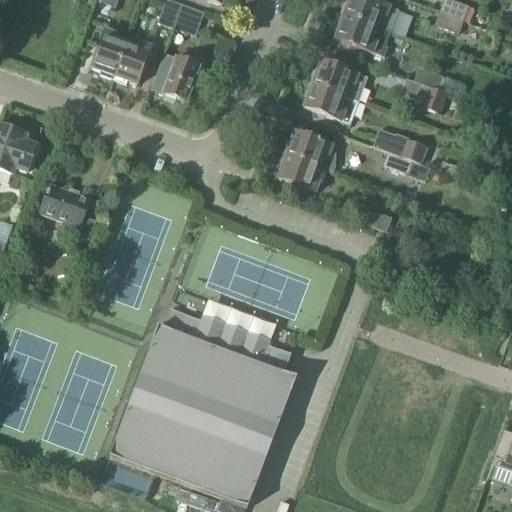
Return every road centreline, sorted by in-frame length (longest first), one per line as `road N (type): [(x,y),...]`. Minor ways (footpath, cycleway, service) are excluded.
road 1 (residential): [(273,0),(216,160),(0,86)]
road 2 (residential): [(376,337),(511,384)]
